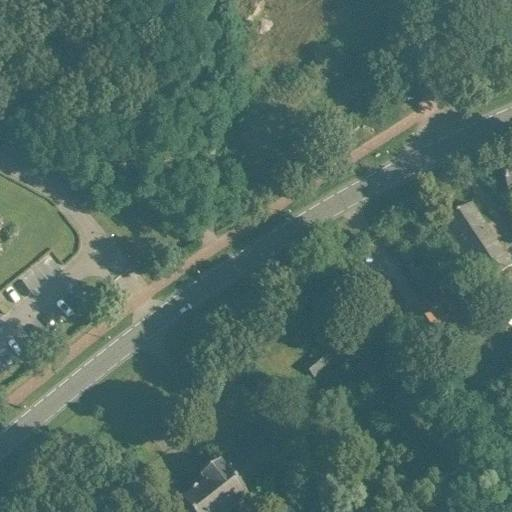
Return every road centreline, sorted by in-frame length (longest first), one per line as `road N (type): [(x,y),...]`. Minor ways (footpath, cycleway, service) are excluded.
road 1 (secondary): [(0,447),(171,309),(282,236),(446,147)]
road 2 (residential): [(446,147),(436,69),(469,0)]
